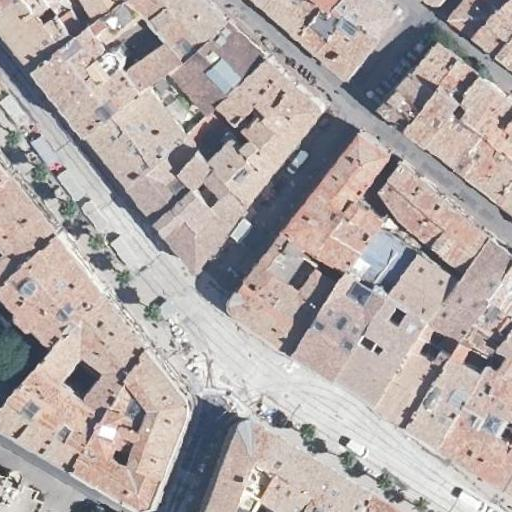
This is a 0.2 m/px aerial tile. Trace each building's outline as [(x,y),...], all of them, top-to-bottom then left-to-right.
[(0,16),(11,31),(37,63),(64,41),(79,30),(56,0),(87,0),(98,15),(116,0),(6,0),(0,5),(0,16)] [(88,127),(156,75),(170,64),(172,66),(186,55),(146,12),(140,6),(134,0),(116,0),(98,15),(79,30),(64,41),(37,63),(62,95),(88,127)] [(146,12),(186,55),(218,26),(227,17),(208,0),(134,0),(140,6),(146,12)] [(323,6),(327,0),(263,0),(274,9),(300,33),(323,6)] [(375,45),(384,33),(340,0),(335,6),(330,12),(323,6),(300,33),(308,39),(338,65),(347,73),(353,72),(375,45)] [(340,0),(384,33),(393,21),(400,13),(400,12),(401,12),(401,11),(401,10),(401,9),(401,8),(400,7),(391,0),(340,0)] [(461,22),(475,33),(489,16),(506,0),(464,0),(452,15),(461,22)] [(511,0),(506,0),(489,16),(475,33),(501,53),(511,61),(511,0)] [(236,85),(256,65),(268,53),(251,38),(247,35),(227,17),(218,26),(186,55),(172,66),(170,64),(156,75),(191,115),(198,123),(214,107),(221,100),(236,85)] [(438,85),(443,80),(461,56),(448,45),(440,39),(427,54),(416,68),(433,81),(438,85)] [(202,145),(252,201),(270,178),(324,107),(324,96),(272,56),(268,53),(256,65),(236,85),(221,100),(245,124),(237,131),(214,107),(198,123),(189,131),(202,145)] [(443,80),(464,96),(482,72),(470,62),(461,56),(443,80)] [(433,81),(416,68),(399,87),(383,104),(392,112),(395,114),(409,125),(438,85),(433,81)] [(482,72),(464,96),(455,108),(474,119),(487,128),(479,139),(458,163),(475,176),(500,196),(511,179),(511,94),(505,90),(482,72)] [(190,156),(202,145),(189,131),(198,123),(191,115),(156,75),(88,127),(108,153),(112,157),(132,182),(167,150),(181,165),(190,156)] [(430,141),(455,108),(464,96),(443,80),(438,85),(409,125),(417,131),(430,141)] [(221,100),(214,107),(237,131),(245,124),(221,100)] [(442,151),(458,163),(479,139),(487,128),(474,119),(455,108),(430,141),(442,151)] [(309,241),(350,266),(352,263),(382,223),(389,214),(361,189),(392,149),(374,136),(363,128),(313,192),(294,216),(285,227),(309,241)] [(0,182),(18,168),(0,145),(0,182)] [(181,165),(167,150),(132,182),(164,222),(199,267),(200,268),(252,201),(202,145),(190,156),(181,165)] [(439,242),(469,266),(494,232),(438,186),(403,158),(397,166),(383,184),(405,215),(439,242)] [(40,196),(18,168),(0,182),(0,285),(65,227),(40,196)] [(511,179),(500,196),(511,204),(511,179)] [(382,223),(352,263),(350,266),(343,277),(296,350),(313,361),(337,377),(360,341),(392,290),(422,248),(382,223)] [(39,325),(58,344),(110,285),(86,254),(65,227),(0,285),(0,296),(6,291),(20,305),(21,313),(34,325),(39,325)] [(263,328),(296,350),(343,277),(321,263),(305,285),(293,277),(310,252),(305,248),(309,241),(285,227),(245,279),(235,292),(234,294),(233,296),(233,298),(234,301),(234,303),(235,305),(236,307),(238,309),(239,310),(240,310),(240,311),(241,312),(242,313),(263,328)] [(469,266),(464,273),(432,316),(464,337),(511,267),(511,247),(505,241),(494,232),(469,266)] [(464,273),(422,248),(392,290),(360,341),(337,377),(353,386),(380,403),(395,378),(423,330),(431,318),(432,316),(464,273)] [(511,267),(464,337),(474,343),(477,344),(483,347),(495,355),(503,343),(511,331),(511,267)] [(58,344),(55,347),(53,350),(46,358),(26,381),(0,411),(0,417),(39,442),(77,464),(154,342),(147,331),(128,308),(110,285),(58,344)] [(395,378),(380,403),(390,409),(411,422),(435,383),(456,350),(447,345),(441,355),(425,345),(431,335),(423,330),(395,378)] [(511,331),(503,343),(511,349),(511,331)] [(447,345),(431,335),(425,345),(441,355),(447,345)] [(464,337),(456,350),(435,383),(411,422),(422,429),(443,442),(488,367),(468,354),(474,343),(464,337)] [(174,367),(154,342),(77,464),(111,484),(147,506),(157,502),(193,410),(194,405),(194,400),(194,395),(193,390),(174,367)] [(477,344),(474,343),(468,354),(488,367),(493,359),(495,355),(483,347),(477,344)] [(41,353),(46,358),(53,350),(49,345),(41,353)] [(493,359),(488,367),(443,442),(469,459),(471,460),(510,483),(511,479),(511,349),(502,364),(493,359)] [(0,411),(26,381),(11,366),(0,378),(0,411)] [(238,421),(235,422),(232,425),(199,511),(353,511),(364,492),(315,463),(308,459),(245,422),(242,421),(238,421)] [(0,511),(26,511),(32,498),(0,484),(0,511)] [(396,511),(364,492),(353,511),(396,511)]
